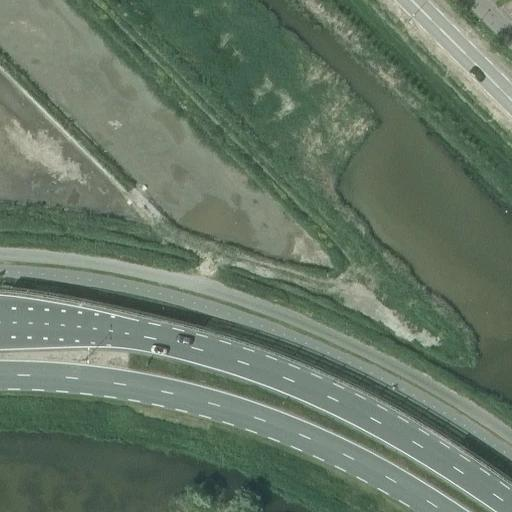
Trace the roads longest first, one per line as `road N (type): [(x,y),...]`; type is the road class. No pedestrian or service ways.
road 1 (primary): [(511,508),(378,423),(270,373),(108,330),(0,323)]
road 2 (primary): [(0,375),(118,384),(213,404),(347,456),(442,511)]
road 3 (secondary): [(403,0),(511,108)]
road 4 (secondary): [(511,91),(420,0)]
